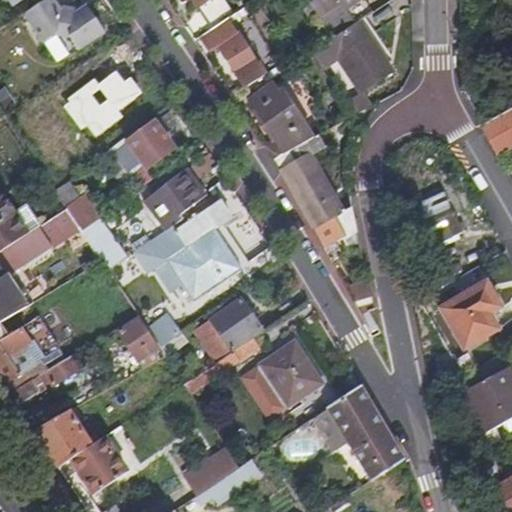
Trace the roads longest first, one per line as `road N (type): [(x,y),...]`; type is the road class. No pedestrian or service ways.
road 1 (residential): [(417,444),(136,0)]
road 2 (residential): [(437,104),(398,117),(375,137),(365,168),(365,209),(417,444)]
road 3 (residential): [(511,213),(437,104)]
